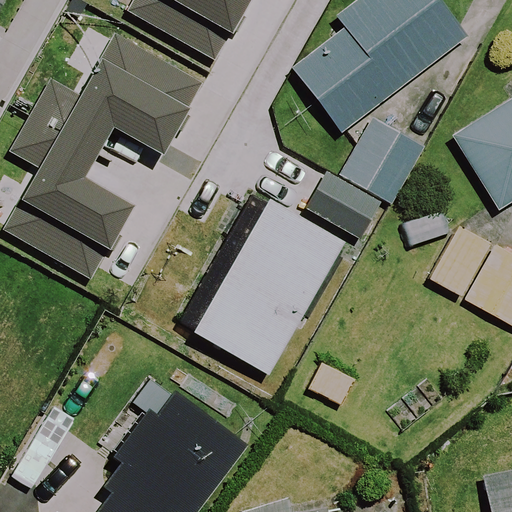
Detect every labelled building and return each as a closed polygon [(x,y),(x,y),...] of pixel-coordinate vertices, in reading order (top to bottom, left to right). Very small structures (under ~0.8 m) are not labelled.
[(215,0),(242,15),(249,0),(215,0)] [(459,41),(427,0),(357,0),(323,27),(331,37),(284,73),(334,137),(459,41)] [(235,72),(181,40),(148,95),(201,127),(235,72)] [(492,214),(511,201),(511,100),(447,142),(492,214)] [(334,180),(374,204),(384,209),(415,155),(365,126),(334,180)] [(374,204),(334,180),(309,223),(350,246),(374,204)] [(98,225),(61,194),(37,224),(74,254),(98,225)] [(333,248),(259,205),(184,337),(258,380),(333,248)] [(511,332),(511,263),(453,230),(423,284),(511,333),(511,332)] [(349,384),(316,367),(302,393),(335,410),(349,384)] [(203,511),(244,452),(157,392),(110,461),(120,468),(90,511),(203,511)] [(511,511),(511,473),(476,480),(482,511),(511,511)]
